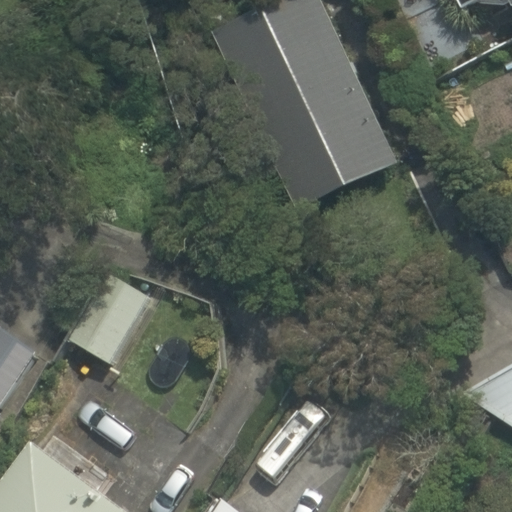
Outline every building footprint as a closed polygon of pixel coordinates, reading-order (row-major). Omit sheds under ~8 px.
[(419,174),(338,0),(297,0),(224,34),(312,223),(419,174)] [(511,0),(471,0),(494,42),(511,32),(511,0)] [(511,375),(483,389),(497,419),(511,427),(511,375)] [(0,477),(33,431),(0,408),(0,477)] [(0,505),(0,511),(141,511),(42,444),(0,505)] [(211,511),(243,511),(219,498),(211,511)]
